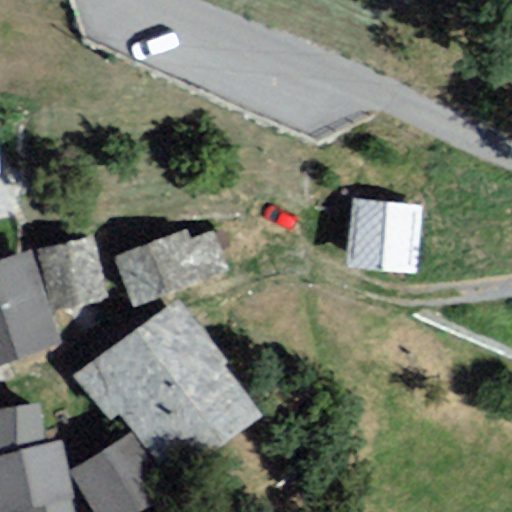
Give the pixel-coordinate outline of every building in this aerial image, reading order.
[(352,246),(422,248),(423,184),(354,183),(352,246)] [(162,245),(114,263),(131,310),(179,292),(162,245)] [(87,246),(42,255),(55,317),(100,307),(87,246)] [(0,274),(0,367),(53,348),(23,266),(0,274)] [(253,423),(166,316),(86,381),(174,488),(253,423)] [(39,419),(0,416),(0,455),(36,458),(39,419)] [(125,443),(75,475),(98,511),(138,511),(160,498),(125,443)] [(61,453),(0,467),(0,511),(35,511),(73,503),(61,453)]
